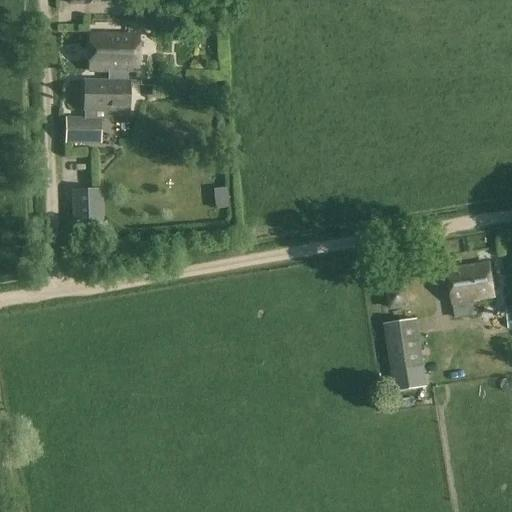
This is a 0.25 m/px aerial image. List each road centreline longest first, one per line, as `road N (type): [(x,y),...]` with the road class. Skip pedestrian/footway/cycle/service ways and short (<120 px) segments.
road 1 (unclassified): [(511,216),(0,303)]
road 2 (track): [(58,293),(45,0)]
